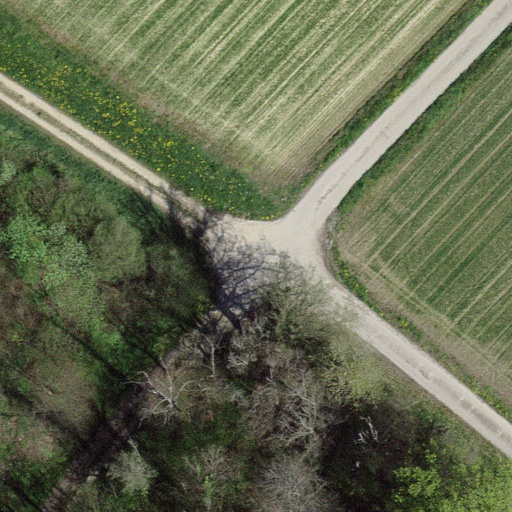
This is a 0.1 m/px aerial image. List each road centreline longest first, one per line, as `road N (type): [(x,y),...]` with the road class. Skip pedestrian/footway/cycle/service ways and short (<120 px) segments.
road 1 (track): [(511,487),(237,257)]
road 2 (track): [(237,257),(474,0)]
road 3 (track): [(0,504),(38,447),(237,257)]
road 4 (track): [(237,257),(0,118)]
